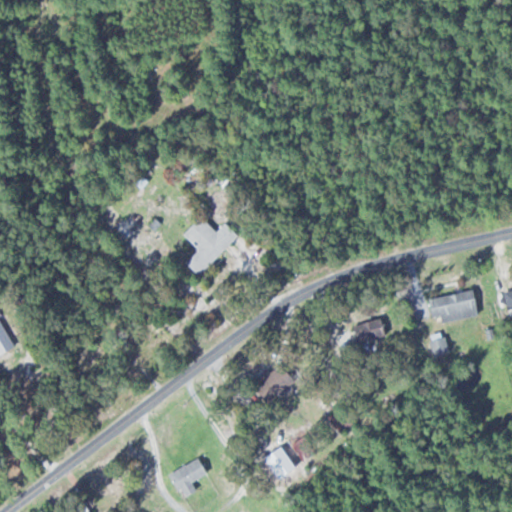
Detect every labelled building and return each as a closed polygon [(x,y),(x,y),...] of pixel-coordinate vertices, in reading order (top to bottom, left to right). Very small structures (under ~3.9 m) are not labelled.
[(197,276),(236,236),(223,222),(214,231),(198,215),(181,233),(197,249),(184,262),(197,276)] [(439,322),(476,314),(471,289),(425,299),(429,316),(437,315),(439,322)] [(507,309),(511,307),(511,289),(502,292),(507,309)] [(351,326),(356,343),(383,334),(378,317),(351,326)] [(0,325),(0,344),(8,339),(0,325)] [(427,342),(435,356),(448,348),(441,335),(427,342)] [(250,387),(262,402),(290,380),(278,365),(250,387)] [(329,419),(337,432),(350,422),(342,410),(329,419)] [(194,490),(189,481),(204,473),(196,458),(167,472),(180,497),(194,490)]
